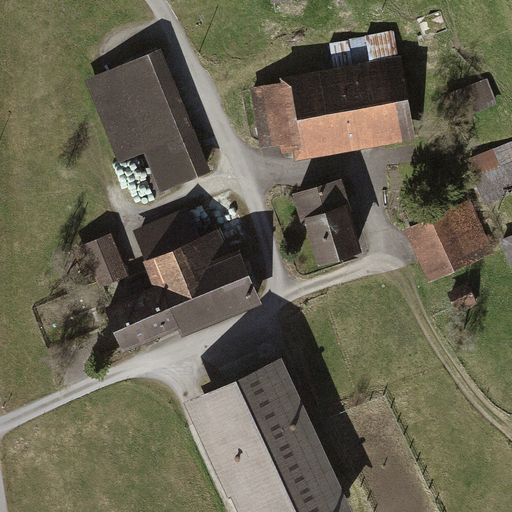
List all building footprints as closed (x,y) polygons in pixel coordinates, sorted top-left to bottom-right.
[(442,12),(411,20),(418,45),(448,37),(442,12)] [(285,147),(409,125),(392,32),(330,43),(337,81),(267,94),(266,86),(254,88),(264,142),(284,139),(285,147)] [(159,53),(94,80),(125,157),(153,145),(168,182),(206,167),(159,53)] [(485,83),(445,98),(453,118),(493,103),(485,83)] [(511,147),(473,164),(488,201),(511,191),(511,147)] [(340,181),(297,195),(305,221),(310,220),(322,257),(357,246),(351,228),(359,225),(353,205),(348,207),(340,181)] [(414,228),(412,229),(433,275),(491,249),(470,203),(427,222),(422,210),(409,216),(414,228)] [(156,273),(130,284),(135,297),(109,307),(125,346),(214,309),(217,315),(255,299),(237,254),(227,258),(217,234),(197,242),(186,214),(139,233),(156,273)] [(110,237),(86,246),(101,282),(124,272),(110,237)] [(463,282),(445,290),(454,310),(472,302),(463,282)] [(338,511),(270,366),(206,395),(225,436),(213,442),(230,478),(243,472),(261,511),(338,511)]
